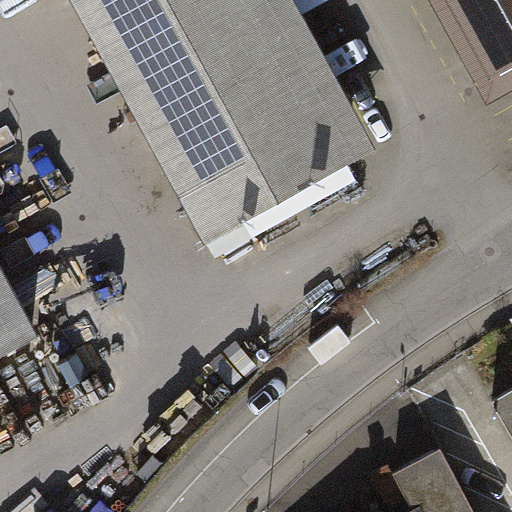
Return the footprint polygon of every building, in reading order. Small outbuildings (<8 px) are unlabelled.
[(71,0),(206,242),(373,151),(289,0),(71,0)] [(511,0),(426,0),(473,81),(511,58),(511,0)] [(0,355),(45,330),(0,251),(0,355)] [(511,400),(493,411),(511,443),(511,400)] [(403,511),(471,511),(442,458),(390,485),(403,511)]
